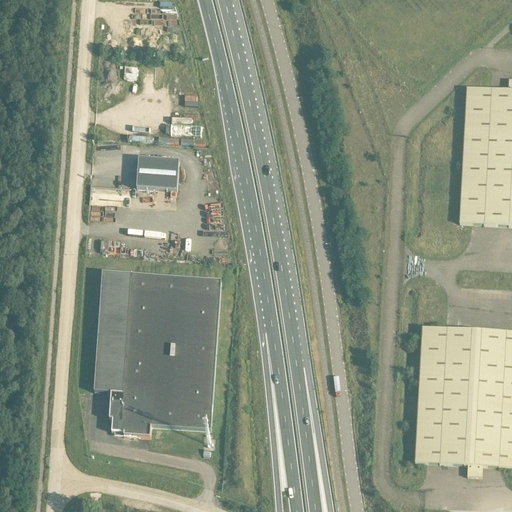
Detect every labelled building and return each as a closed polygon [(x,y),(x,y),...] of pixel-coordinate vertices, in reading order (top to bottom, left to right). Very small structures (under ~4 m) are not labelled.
[(138,71),(125,69),(124,81),(136,83),(138,71)] [(511,228),(511,82),(508,82),(508,94),(467,92),(460,226),(511,228)] [(183,139),(183,126),(175,126),(174,138),(183,139)] [(179,164),(139,161),(137,192),(177,195),(179,164)] [(132,206),(132,190),(92,190),(92,206),(132,206)] [(112,255),(114,243),(104,242),(102,254),(112,255)] [(211,434),(212,424),(221,284),(103,275),(94,395),(111,396),(110,423),(113,423),(112,435),(124,436),(124,439),(151,441),(152,430),(211,434)] [(511,470),(511,336),(422,332),(415,466),(468,469),(468,481),(482,481),(483,469),(511,470)]
